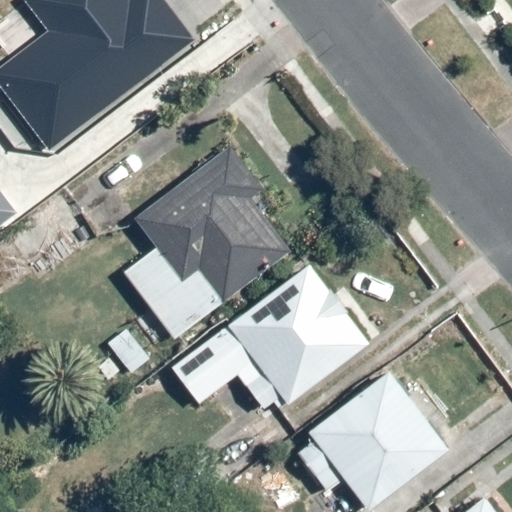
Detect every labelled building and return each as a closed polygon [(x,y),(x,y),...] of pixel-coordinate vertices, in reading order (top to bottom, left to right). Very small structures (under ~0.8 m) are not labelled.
[(127,0),(32,0),(56,32),(0,73),(0,75),(48,140),(185,38),(156,0),(127,0)] [(164,341),(171,336),(219,300),(268,265),(288,249),(260,211),(249,196),(262,187),(234,150),(188,184),(183,178),(143,207),(165,238),(154,246),(122,270),(149,306),(105,338),(132,375),(169,348),(164,341)] [(0,231),(26,211),(0,176),(0,231)] [(365,342),(305,262),(167,365),(196,403),(235,373),(267,415),(365,342)] [(306,431),(318,446),(301,458),(343,511),(360,511),(366,508),(445,447),(386,370),(306,431)] [(494,511),(483,496),(462,511),(494,511)]
